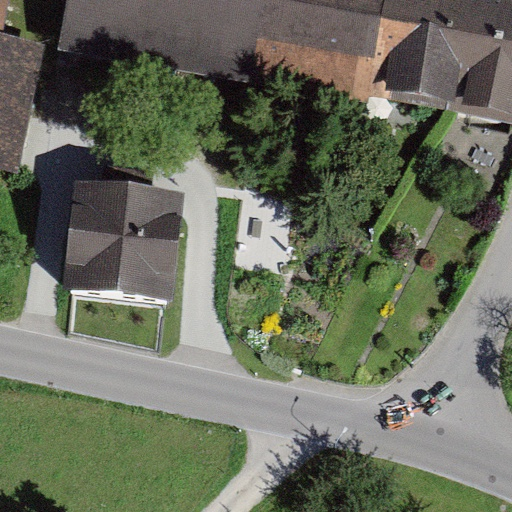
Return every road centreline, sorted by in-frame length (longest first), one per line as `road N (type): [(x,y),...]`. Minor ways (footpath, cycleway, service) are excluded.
road 1 (unclassified): [(280,409),(0,350)]
road 2 (residential): [(432,448),(511,249)]
road 3 (residential): [(432,448),(280,409)]
